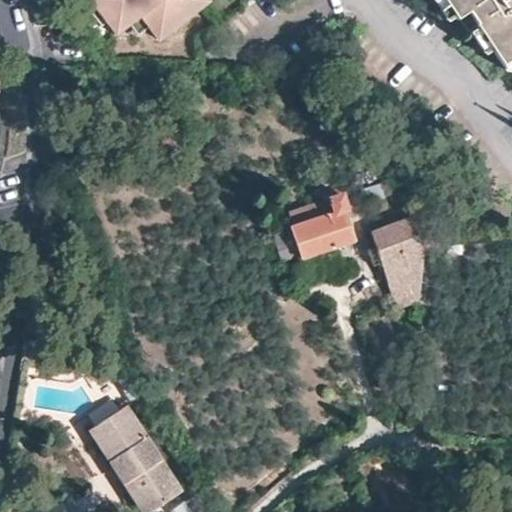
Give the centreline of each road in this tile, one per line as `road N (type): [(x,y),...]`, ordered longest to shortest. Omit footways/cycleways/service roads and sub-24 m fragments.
road 1 (residential): [(257,511),(303,471),(382,436),(511,453)]
road 2 (residential): [(33,198),(0,426)]
road 3 (residential): [(33,198),(37,130),(3,0)]
